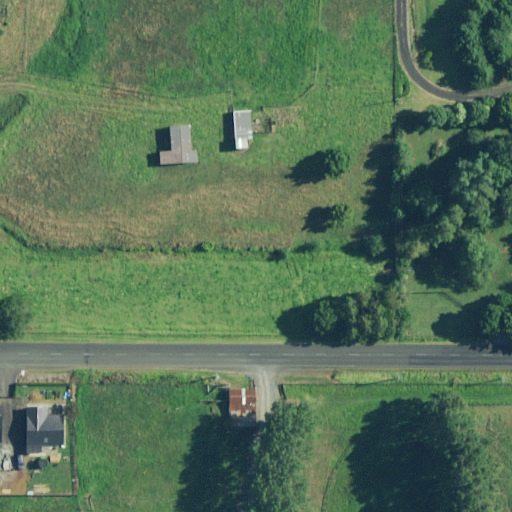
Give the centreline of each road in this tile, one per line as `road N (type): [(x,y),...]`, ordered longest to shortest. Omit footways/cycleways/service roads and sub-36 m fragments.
road 1 (tertiary): [(511,354),(0,351)]
road 2 (unknown): [(0,94),(169,115)]
road 3 (unknown): [(264,353),(253,511)]
